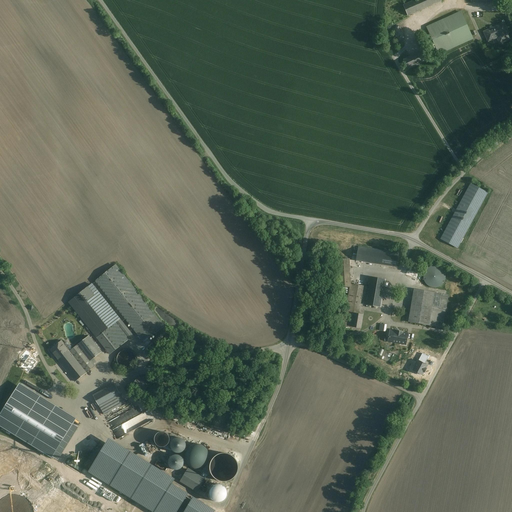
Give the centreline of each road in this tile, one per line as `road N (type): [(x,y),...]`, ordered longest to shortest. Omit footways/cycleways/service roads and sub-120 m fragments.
road 1 (unclassified): [(0,271),(26,311),(48,371),(66,385),(290,341)]
road 2 (unclassified): [(309,220),(244,195),(101,0)]
road 3 (track): [(220,511),(277,390),(285,344)]
road 4 (unclassified): [(413,240),(464,171),(511,134)]
road 5 (unclassified): [(290,341),(423,396)]
road 6 (unclassified): [(423,396),(487,280)]
road 7 (unclassified): [(363,511),(423,396)]
road 8 (unclassified): [(309,220),(290,341)]
